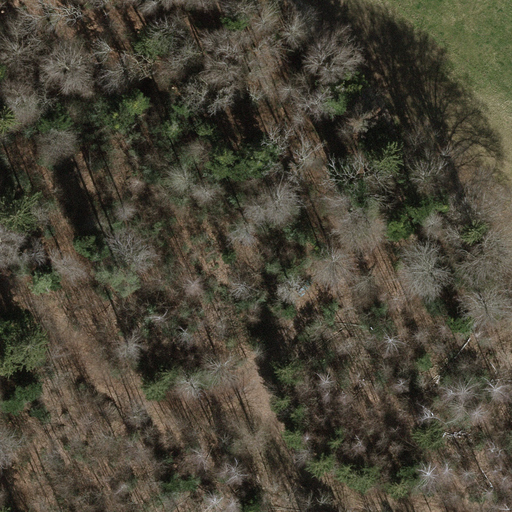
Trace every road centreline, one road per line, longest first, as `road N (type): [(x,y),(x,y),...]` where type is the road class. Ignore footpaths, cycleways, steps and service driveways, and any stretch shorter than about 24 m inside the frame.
road 1 (track): [(292,0),(375,127),(385,160),(377,217),(277,352),(242,389),(194,404),(142,402),(100,380),(31,292)]
road 2 (track): [(242,389),(283,443),(327,478),(363,496),(438,511)]
